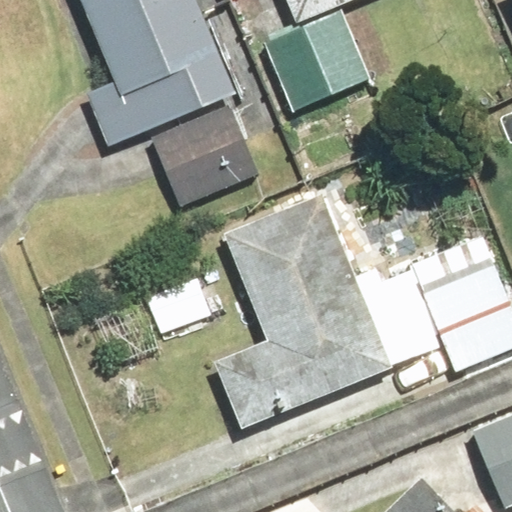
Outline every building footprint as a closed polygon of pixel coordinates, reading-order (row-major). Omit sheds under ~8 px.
[(205,0),(87,0),(119,79),(86,93),(111,155),(247,101),(205,0)] [(290,0),(299,25),(364,0),(290,0)] [(336,15),(264,45),(292,112),(364,82),(336,15)] [(341,195),(238,234),(277,337),(225,356),(251,425),(406,366),(341,195)] [(511,310),(494,266),(424,294),(456,372),(511,349),(511,310)] [(511,415),(471,434),(500,498),(511,492),(511,415)] [(446,511),(415,482),(385,511),(446,511)]
